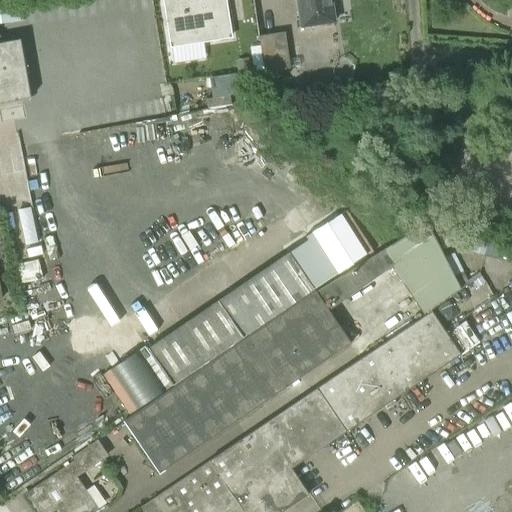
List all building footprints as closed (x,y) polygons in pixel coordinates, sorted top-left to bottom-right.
[(164,0),(172,47),(231,37),(225,0),(164,0)] [(330,0),(298,0),(302,26),(334,22),(330,0)] [(0,26),(24,23),(22,9),(0,11),(0,26)] [(284,32),(259,36),(265,72),(290,68),(284,32)] [(0,104),(29,99),(19,40),(0,43),(0,104)] [(236,64),(239,79),(252,76),(248,61),(236,64)] [(209,78),(212,98),(238,94),(236,74),(209,78)] [(30,208),(18,210),(25,246),(38,243),(30,208)] [(312,234),(337,273),(365,254),(341,215),(312,234)] [(484,255),(491,233),(491,232),(479,228),(478,230),(472,252),(484,255)] [(287,252),(147,349),(173,385),(313,289),(287,252)] [(459,289),(462,287),(468,283),(453,254),(447,257),(444,259),(459,289)] [(314,291),(173,386),(122,421),(158,474),(350,343),(327,310),(370,281),(356,261),(314,291)] [(481,277),(473,282),(477,288),(485,282),(481,277)] [(431,311),(139,508),(142,511),(226,511),(238,504),(242,511),(282,511),(308,495),(291,469),(460,355),(431,311)] [(74,461),(26,493),(39,511),(41,511),(50,506),(53,511),(86,511),(95,506),(87,494),(83,496),(72,479),(82,471),(105,455),(96,441),(72,457),(74,461)]
